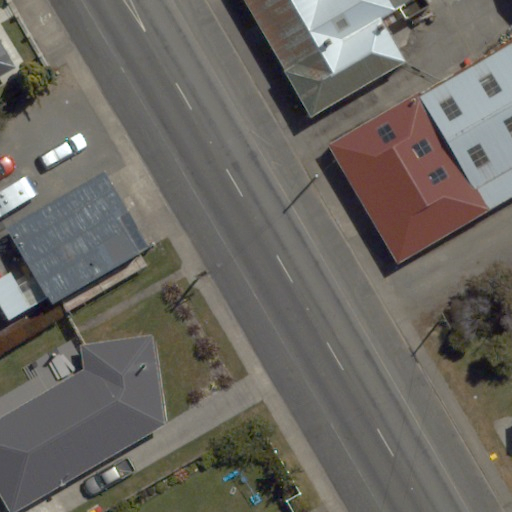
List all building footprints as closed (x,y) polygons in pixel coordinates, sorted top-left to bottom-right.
[(388,18),(422,0),(240,0),(307,123),(413,65),(388,18)] [(0,79),(16,70),(0,41),(0,79)] [(511,54),(392,126),(458,238),(511,206),(511,54)] [(358,297),(458,238),(392,126),(291,186),(358,297)] [(105,182),(5,236),(48,317),(149,264),(105,182)] [(66,511),(55,489),(163,432),(159,334),(79,337),(81,382),(0,424),(0,511),(66,511)] [(511,413),(500,421),(511,441),(511,413)]
